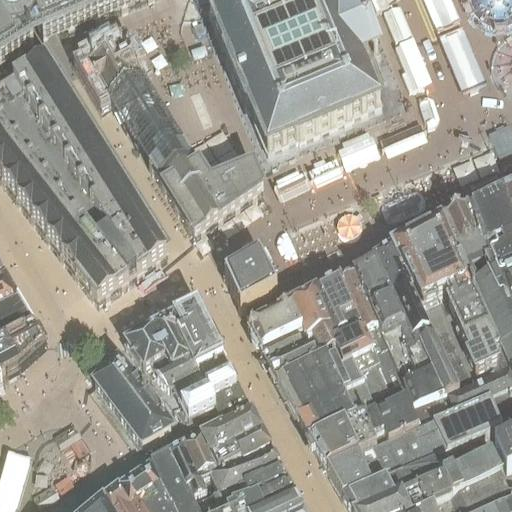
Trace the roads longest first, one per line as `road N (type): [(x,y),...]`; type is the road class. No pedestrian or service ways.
road 1 (residential): [(61,392),(63,336),(0,228)]
road 2 (residential): [(66,511),(93,488),(99,458),(61,392)]
